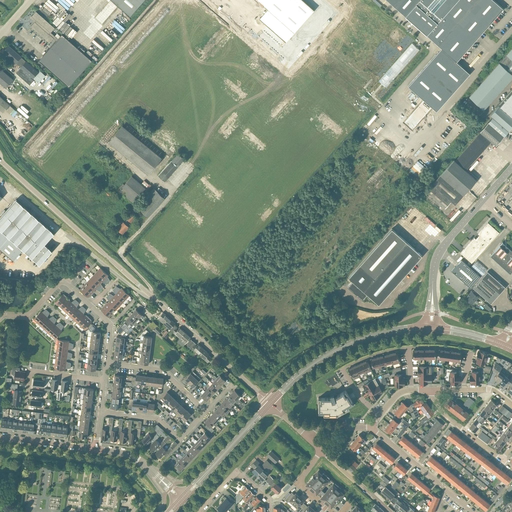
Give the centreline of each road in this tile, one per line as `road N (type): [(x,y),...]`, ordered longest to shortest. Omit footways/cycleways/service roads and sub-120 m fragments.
road 1 (tertiary): [(270,404),(0,161)]
road 2 (tertiary): [(270,404),(336,350),(382,333),(431,329)]
road 3 (unknown): [(430,123),(408,106),(402,89),(431,45),(383,0)]
road 4 (unclassified): [(431,329),(438,253),(483,199)]
road 5 (residential): [(371,427),(472,511)]
road 6 (tertiary): [(182,500),(270,404)]
road 7 (unknown): [(511,28),(430,123)]
road 8 (residential): [(99,411),(158,419),(180,437),(205,412)]
